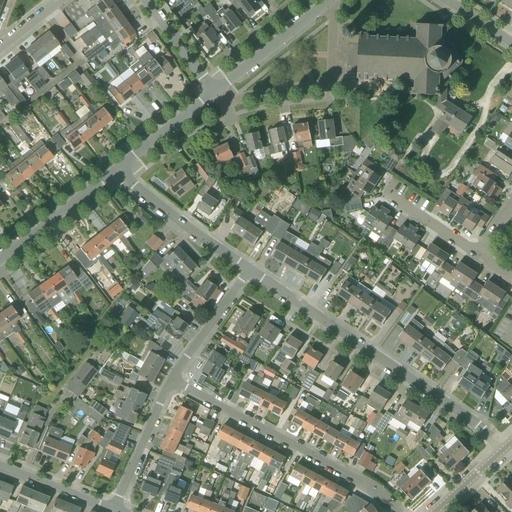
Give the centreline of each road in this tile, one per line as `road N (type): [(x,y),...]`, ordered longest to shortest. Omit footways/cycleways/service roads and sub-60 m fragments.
road 1 (residential): [(503,448),(250,269)]
road 2 (residential): [(398,511),(294,443),(174,381)]
road 3 (residential): [(213,89),(324,80),(333,64),(330,0)]
road 4 (residential): [(250,269),(117,170)]
road 5 (residential): [(0,259),(117,170)]
road 6 (residential): [(213,89),(330,0)]
road 7 (residential): [(117,508),(174,381)]
road 8 (residential): [(174,381),(250,269)]
road 9 (residential): [(117,170),(213,89)]
road 10 (residential): [(117,508),(0,463)]
